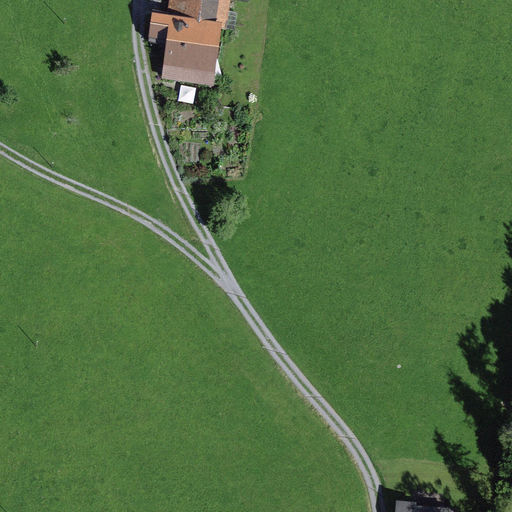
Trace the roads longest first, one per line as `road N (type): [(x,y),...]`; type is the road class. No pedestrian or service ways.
road 1 (track): [(137,0),(164,149),(227,281)]
road 2 (track): [(227,281),(359,452),(381,511)]
road 3 (track): [(227,281),(133,213),(0,147)]
